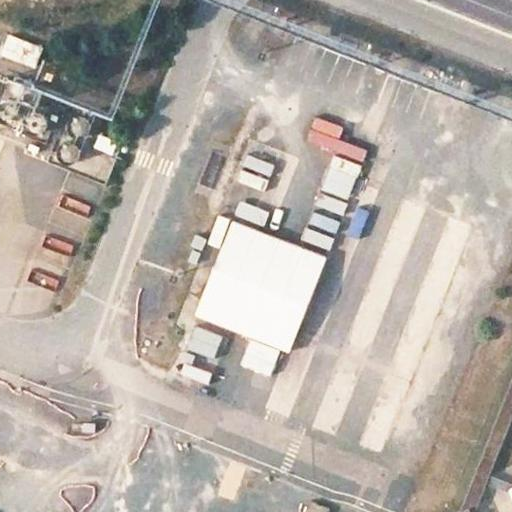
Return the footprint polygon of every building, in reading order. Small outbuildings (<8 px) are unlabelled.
[(4,55),(43,68),(51,45),(12,32),(4,55)] [(64,107),(5,82),(0,93),(0,131),(46,151),(64,107)] [(255,139),(246,164),(275,175),(284,149),(255,139)] [(452,212),(448,223),(502,246),(507,234),(452,212)] [(341,232),(345,220),(318,213),(315,224),(341,232)] [(330,265),(233,225),(194,318),(291,358),(330,265)] [(307,227),(303,240),(336,249),(339,236),(307,227)] [(405,231),(395,260),(463,283),(473,254),(405,231)] [(392,309),(398,280),(373,274),(367,304),(392,309)] [(196,324),(187,349),(219,360),(228,335),(196,324)] [(446,404),(464,356),(434,345),(417,394),(446,404)] [(184,368),(179,378),(204,390),(209,379),(184,368)] [(292,422),(300,393),(276,386),(268,415),(292,422)]
